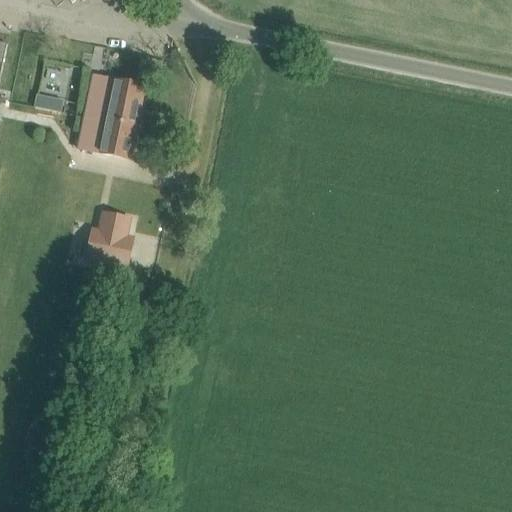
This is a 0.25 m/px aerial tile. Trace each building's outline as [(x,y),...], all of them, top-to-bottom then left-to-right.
[(0,56),(8,57),(12,35),(0,33),(0,56)] [(144,89),(94,78),(79,150),(129,160),(144,89)] [(30,107),(57,113),(60,99),(33,94),(30,107)] [(93,232),(87,259),(126,268),(132,240),(125,239),(129,221),(104,215),(100,234),(93,232)] [(156,267),(161,236),(135,232),(130,263),(156,267)]
